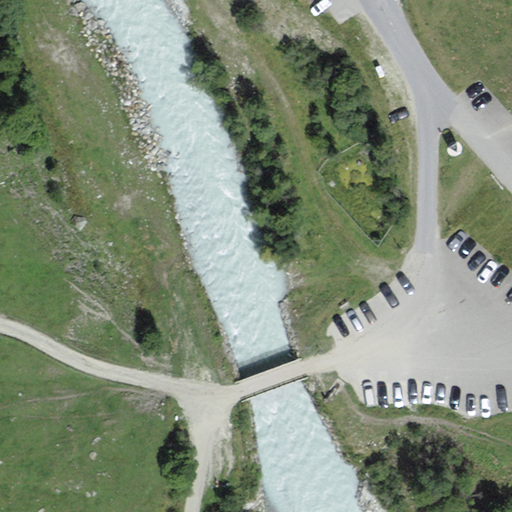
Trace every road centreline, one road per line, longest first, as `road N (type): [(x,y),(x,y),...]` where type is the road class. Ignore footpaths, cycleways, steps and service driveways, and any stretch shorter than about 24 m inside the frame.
road 1 (track): [(207,0),(274,78),(301,165),(410,294)]
road 2 (unclassified): [(435,94),(425,262),(410,294),(359,352),(305,366)]
road 3 (track): [(241,390),(127,376),(0,325)]
road 4 (track): [(241,390),(205,435),(192,511)]
